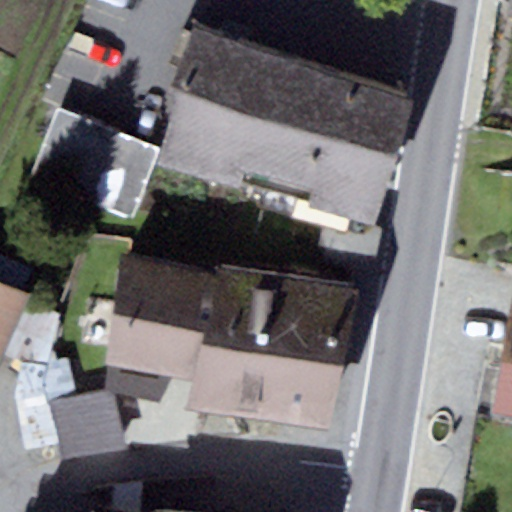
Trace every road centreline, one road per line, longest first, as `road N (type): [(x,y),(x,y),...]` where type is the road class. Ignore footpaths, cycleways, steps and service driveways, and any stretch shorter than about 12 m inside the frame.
road 1 (primary): [(450,0),(377,471)]
road 2 (residential): [(377,471),(264,457),(169,458),(0,488)]
